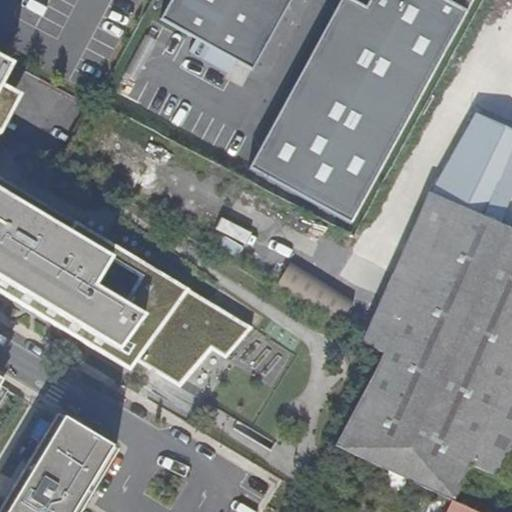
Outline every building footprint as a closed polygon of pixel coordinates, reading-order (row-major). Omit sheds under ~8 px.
[(234,61),(246,68),(264,38),(197,0),(169,0),(159,20),(194,40),(234,61)] [(197,0),(264,38),(246,68),(251,71),(290,0),(197,0)] [(338,0),(244,171),(288,195),(302,169),(396,0),(367,0),(363,9),(346,0),(338,0)] [(396,0),(302,169),(288,195),(349,225),(472,0),(396,0)] [(227,73),(234,61),(194,40),(188,51),(227,73)] [(1,83),(11,63),(0,57),(0,293),(129,372),(136,363),(179,389),(211,351),(224,359),(251,328),(0,178),(0,132),(21,94),(1,83)] [(363,389),(333,447),(450,501),(453,502),(468,467),(469,466),(507,483),(511,471),(511,132),(468,114),(465,120),(469,122),(427,195),(448,204),(390,335),(381,354),(363,389)] [(361,342),(381,354),(390,335),(448,204),(427,195),(374,313),(361,342)] [(218,238),(213,249),(233,258),(239,247),(218,238)] [(291,262),(277,286),(339,324),(353,301),(291,262)] [(75,511),(112,450),(51,414),(0,500),(0,511),(75,511)] [(474,511),(453,502),(450,501),(445,511),(474,511)]
